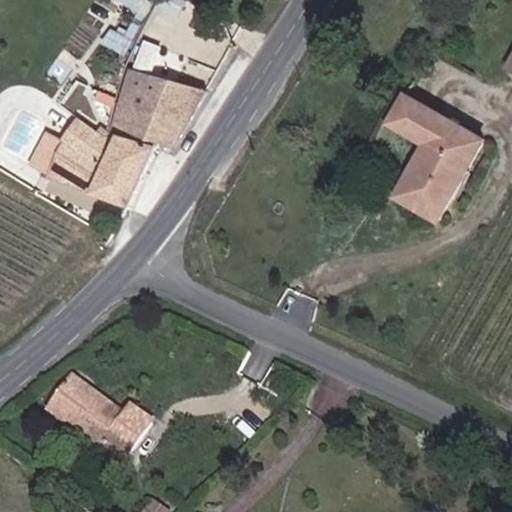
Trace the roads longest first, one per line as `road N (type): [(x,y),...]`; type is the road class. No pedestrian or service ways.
road 1 (unclassified): [(511,446),(189,293),(142,256)]
road 2 (secondary): [(311,0),(142,256)]
road 3 (secondary): [(142,256),(80,321),(0,381)]
